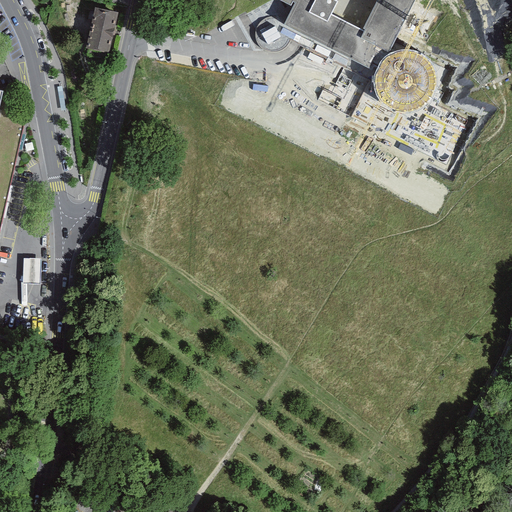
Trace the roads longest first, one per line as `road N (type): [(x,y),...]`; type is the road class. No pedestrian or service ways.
road 1 (residential): [(32,511),(58,342),(64,235)]
road 2 (residential): [(64,235),(96,195),(140,0)]
road 3 (residential): [(6,0),(36,73),(64,235)]
